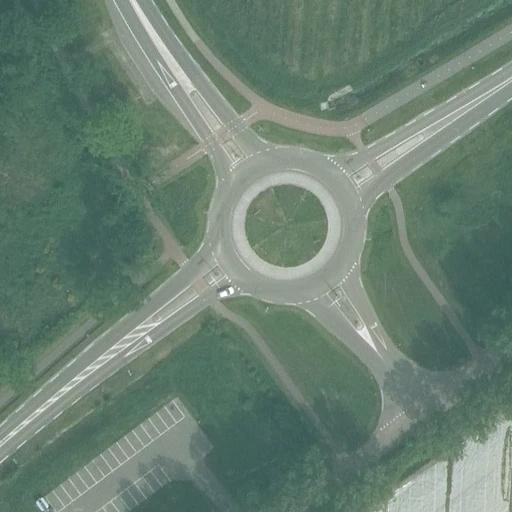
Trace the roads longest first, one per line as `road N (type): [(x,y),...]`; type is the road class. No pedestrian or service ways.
road 1 (secondary): [(0,435),(229,264)]
road 2 (secondary): [(341,189),(511,71)]
road 3 (secondary): [(248,170),(131,0)]
road 4 (unclassified): [(285,511),(420,413)]
road 5 (tertiary): [(420,413),(327,280)]
